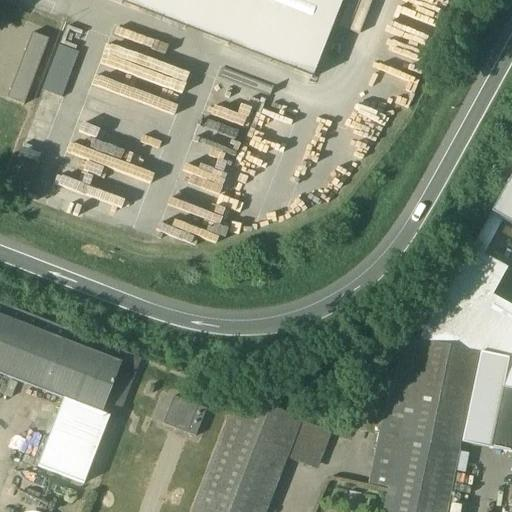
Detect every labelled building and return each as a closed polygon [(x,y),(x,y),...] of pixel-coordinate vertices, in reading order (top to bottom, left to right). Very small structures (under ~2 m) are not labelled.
[(99,0),(323,74),(347,0),(99,0)] [(32,33),(7,99),(23,105),(48,40),(32,33)] [(511,172),(489,214),(511,226),(511,172)] [(68,329),(0,302),(0,375),(44,392),(68,329)] [(118,420),(142,357),(68,329),(44,392),(63,400),(37,467),(83,485),(109,417),(118,420)] [(446,511),(481,355),(458,350),(416,341),(402,339),(383,429),(371,485),(389,489),(384,511),(446,511)] [(511,454),(511,391),(501,389),(488,449),(511,454)] [(195,438),(206,410),(173,397),(162,425),(195,438)] [(315,473),(331,433),(301,421),(236,397),(191,511),(265,511),(285,461),(315,473)]
